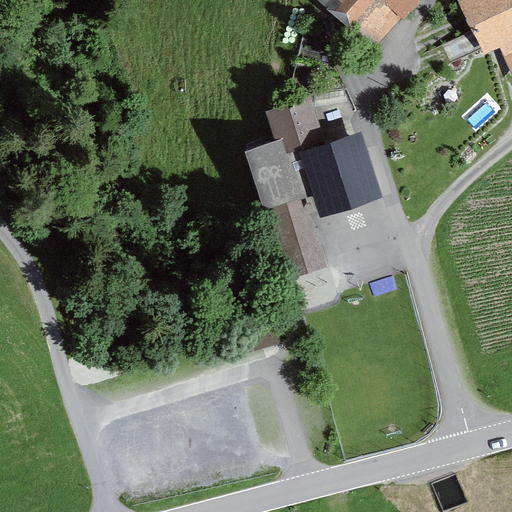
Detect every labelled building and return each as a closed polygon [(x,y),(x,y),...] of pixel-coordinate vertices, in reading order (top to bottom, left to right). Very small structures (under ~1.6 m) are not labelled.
[(338,0),(382,35),(409,0),(338,0)] [(511,0),(456,0),(476,44),(499,34),(511,63),(511,0)] [(265,207),(272,205),(300,196),(320,190),(324,203),(370,189),(355,140),(323,150),(307,98),(270,109),(279,138),(247,148),(265,207)] [(300,196),(272,205),(287,252),(315,243),(300,196)] [(241,346),(280,344),(279,323),(240,325),(241,346)]
